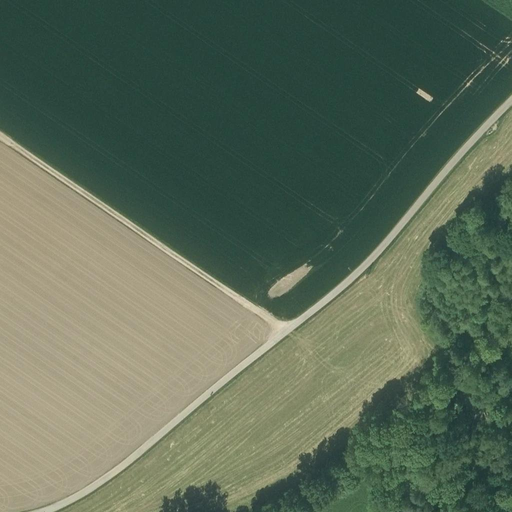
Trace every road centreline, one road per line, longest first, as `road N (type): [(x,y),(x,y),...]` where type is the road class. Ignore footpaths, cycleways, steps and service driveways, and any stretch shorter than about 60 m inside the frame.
road 1 (unclassified): [(511,97),(366,264),(110,475),(45,511)]
road 2 (track): [(0,137),(284,331)]
